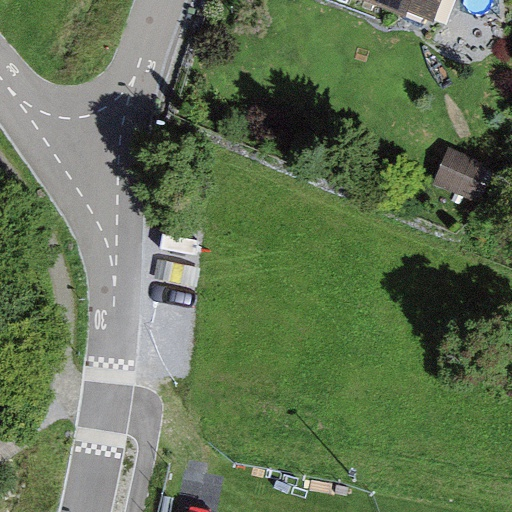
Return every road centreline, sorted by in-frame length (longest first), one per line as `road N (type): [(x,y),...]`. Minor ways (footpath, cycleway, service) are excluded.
road 1 (residential): [(102,166),(117,307),(84,511)]
road 2 (residential): [(161,0),(102,166)]
road 3 (unclassified): [(102,166),(24,105),(0,73)]
